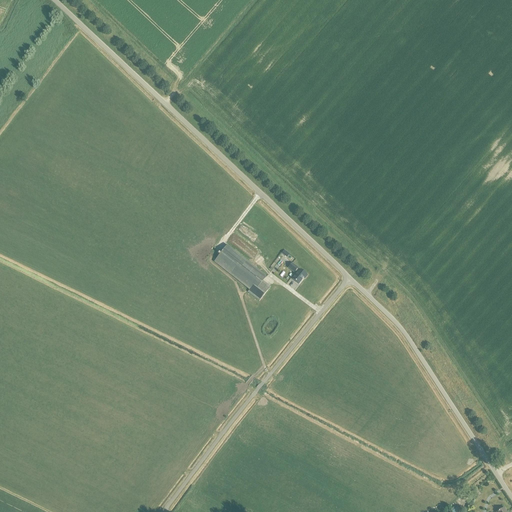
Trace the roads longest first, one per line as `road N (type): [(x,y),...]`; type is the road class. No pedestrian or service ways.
road 1 (unclassified): [(349,277),(54,0)]
road 2 (unclassified): [(163,511),(349,277)]
road 3 (track): [(381,277),(177,88)]
road 4 (unclassified): [(511,497),(406,335),(349,277)]
road 5 (track): [(511,462),(496,473),(503,442),(416,312),(381,277)]
road 6 (track): [(177,88),(83,0)]
